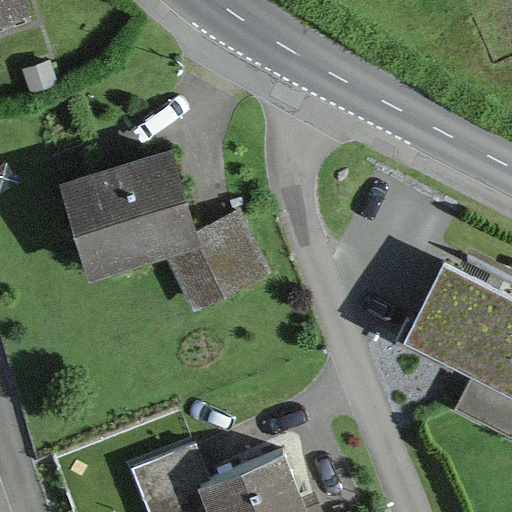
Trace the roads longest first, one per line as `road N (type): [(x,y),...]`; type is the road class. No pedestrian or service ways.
road 1 (residential): [(413,511),(300,207),(297,119),(315,65)]
road 2 (tertiary): [(315,65),(511,166)]
road 3 (residential): [(1,390),(44,511)]
